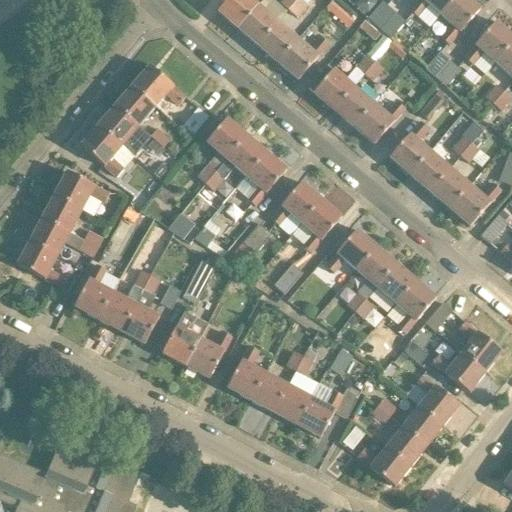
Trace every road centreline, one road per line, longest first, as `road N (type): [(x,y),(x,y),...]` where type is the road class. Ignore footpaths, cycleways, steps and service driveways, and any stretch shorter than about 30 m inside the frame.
road 1 (residential): [(511,309),(159,6)]
road 2 (tertiary): [(341,511),(0,333)]
road 3 (residential): [(0,208),(159,6)]
road 4 (residential): [(435,511),(511,411)]
